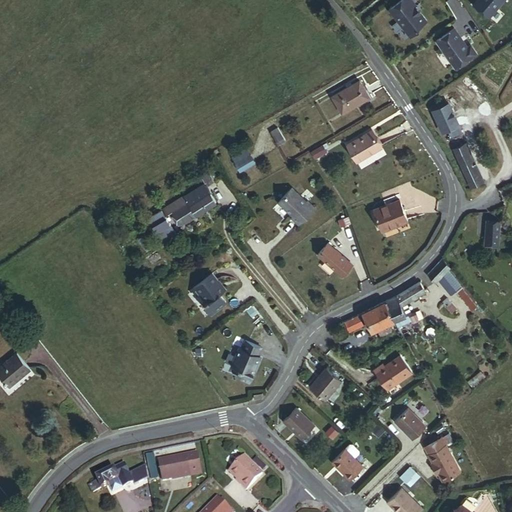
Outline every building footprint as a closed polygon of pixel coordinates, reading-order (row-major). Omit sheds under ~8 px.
[(415,6),(417,4),(413,0),(400,0),(390,8),(411,36),(419,30),(419,26),(428,20),(421,11),(420,12),(415,6)] [(476,0),(474,4),(489,17),(503,0),(476,0)] [(471,44),(465,48),(462,44),(465,42),(455,27),(437,39),(456,67),(477,53),(471,44)] [(369,97),(359,81),(332,96),(342,113),(369,97)] [(461,132),(448,103),(432,110),(442,132),(447,130),(451,136),(461,132)] [(285,138),(278,127),(270,132),(276,143),(285,138)] [(381,147),(371,131),(346,145),(356,162),(381,147)] [(322,143),(310,149),(314,158),(326,151),(322,143)] [(483,181),(466,143),(453,149),(470,187),(483,181)] [(240,171),(255,162),(251,155),(236,164),(240,171)] [(214,182),(208,172),(201,177),(205,184),(207,186),(214,182)] [(181,224),(216,203),(210,193),(211,192),(207,186),(205,184),(186,197),(185,196),(169,206),(181,224)] [(298,225),(315,208),(307,201),(307,202),(291,188),(278,202),(293,216),(291,218),(298,225)] [(407,221),(399,200),(373,210),(381,231),(407,221)] [(177,236),(162,210),(148,219),(164,244),(177,236)] [(498,247),(500,222),(486,221),(483,246),(498,247)] [(352,265),(327,243),(317,254),(342,277),(352,265)] [(435,283),(450,268),(442,258),(428,274),(435,283)] [(219,294),(224,290),(212,273),(195,286),(207,303),(204,305),(210,314),(226,302),(219,294)] [(460,285),(451,274),(443,280),(452,290),(455,289),(460,285)] [(401,306),(426,291),(420,282),(397,295),(384,302),(394,320),(397,326),(411,321),(408,315),(405,315),(401,306)] [(466,293),(460,285),(455,289),(461,296),(466,293)] [(472,300),(466,293),(461,296),(467,305),(472,300)] [(447,307),(452,303),(447,298),(442,302),(447,307)] [(477,306),(472,300),(467,305),(472,311),(477,306)] [(394,320),(384,302),(363,313),(366,319),(367,322),(372,331),(377,329),(388,323),(394,320)] [(457,308),(452,303),(447,307),(445,308),(450,314),(457,308)] [(256,313),(252,307),(247,310),(252,316),(256,313)] [(362,321),(366,319),(363,313),(344,321),(345,323),(347,328),(349,331),(363,324),(362,321)] [(392,330),(388,323),(377,329),(380,335),(392,330)] [(256,364),(260,356),(258,355),(261,347),(245,340),(241,348),(239,347),(231,365),(241,369),(237,377),(249,383),(257,365),(256,364)] [(30,369),(17,353),(0,366),(0,376),(9,387),(30,369)] [(387,389),(412,372),(400,354),(384,365),(385,367),(376,373),(387,389)] [(376,373),(385,367),(384,365),(383,363),(373,369),(376,373)] [(325,400),(341,380),(326,368),(309,387),(325,400)] [(302,438),(314,425),(296,407),(283,420),(302,438)] [(426,426),(408,407),(395,420),(413,438),(426,426)] [(377,422),(372,431),(380,435),(385,426),(377,422)] [(444,445),(440,438),(426,445),(430,453),(444,445)] [(363,467),(355,458),(359,454),(359,450),(353,444),(350,443),(331,461),(350,480),(363,467)] [(460,472),(445,444),(444,445),(430,453),(428,453),(433,462),(430,463),(434,471),(437,470),(439,473),(443,481),(460,472)] [(201,474),(197,454),(158,462),(162,482),(201,474)] [(263,474),(244,457),(229,473),(241,484),(240,486),(246,491),(263,474)] [(134,483),(124,465),(95,479),(97,482),(89,486),(93,494),(101,489),(101,490),(109,486),(108,484),(119,479),(123,488),(134,483)] [(419,511),(423,509),(401,487),(387,501),(398,511),(419,511)] [(231,511),(217,499),(204,511),(231,511)] [(471,511),(472,511),(461,503),(454,511),(471,511)]
